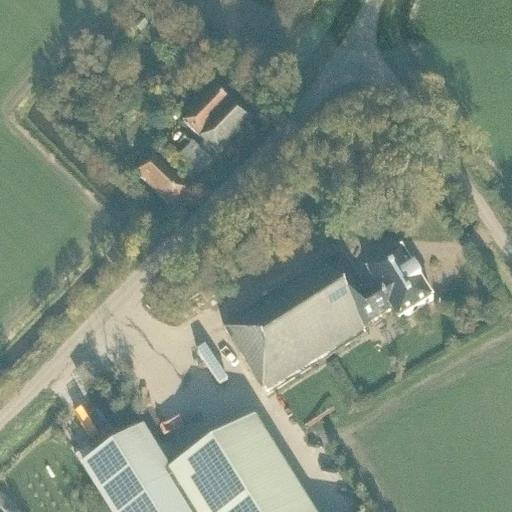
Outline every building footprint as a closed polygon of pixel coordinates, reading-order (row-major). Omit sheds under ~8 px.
[(191,147),(175,165),(173,166),(192,184),(211,164),(217,158),(251,123),(250,121),(254,116),(239,101),(234,106),(218,90),(183,125),(203,145),(197,151),(193,146),(191,147)] [(186,193),(152,159),(136,176),(170,209),(178,216),(192,200),(186,193)] [(340,256),(223,330),(266,398),(364,335),(362,331),(391,313),(398,323),(432,302),(401,253),(366,275),(374,287),(364,293),(340,256)] [(210,293),(202,298),(206,304),(214,299),(210,293)] [(96,368),(76,382),(83,392),(103,379),(96,368)] [(310,511),(255,424),(170,477),(143,433),(80,473),(103,511),(310,511)]
